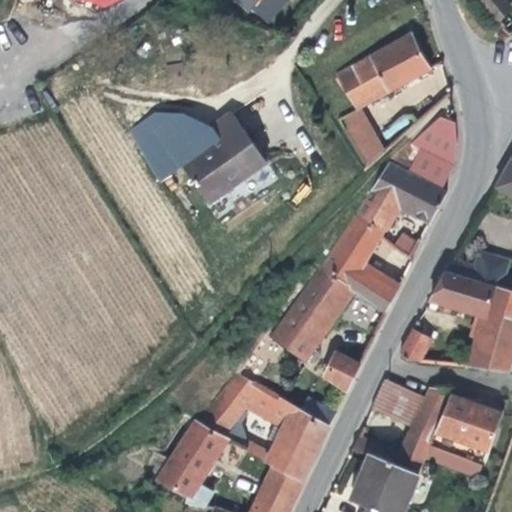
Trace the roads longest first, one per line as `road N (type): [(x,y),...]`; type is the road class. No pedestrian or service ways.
road 1 (tertiary): [(480,129),(471,179),(374,369)]
road 2 (tertiary): [(374,369),(305,511)]
road 3 (residential): [(374,369),(511,379)]
road 4 (tertiary): [(445,0),(480,129)]
